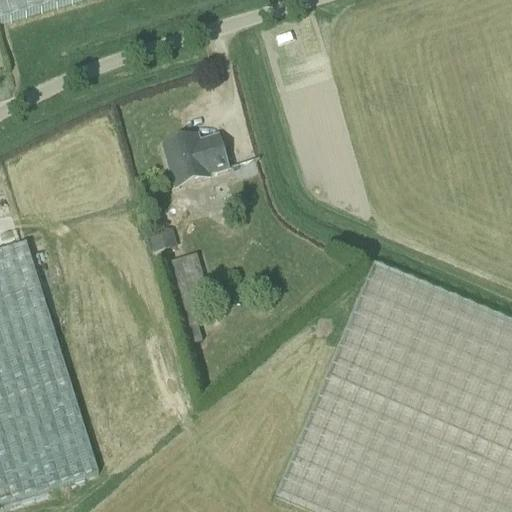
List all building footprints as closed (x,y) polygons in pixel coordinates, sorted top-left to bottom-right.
[(0,0),(0,26),(88,0),(0,0)] [(189,142),(162,151),(175,193),(210,182),(209,179),(228,173),(218,140),(199,146),(191,148),(189,142)] [(157,238),(150,240),(155,257),(166,254),(161,237),(171,234),(168,224),(165,214),(152,218),(154,228),(157,238)] [(0,256),(0,509),(98,478),(33,267),(27,248),(0,256)] [(196,258),(165,268),(188,349),(202,345),(193,312),(211,307),(196,258)] [(511,511),(511,326),(373,268),(275,502),(298,511),(511,511)] [(202,316),(207,332),(220,328),(215,313),(202,316)]
